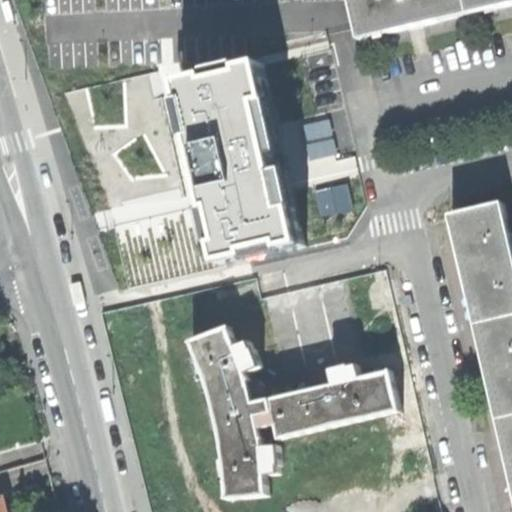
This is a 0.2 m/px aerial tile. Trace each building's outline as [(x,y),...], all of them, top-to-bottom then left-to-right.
[(4,0),(10,18),(17,16),(12,0),(4,0)] [(412,29),(471,15),(467,0),(352,0),(361,40),(412,29)] [(511,5),(511,0),(467,0),(471,15),(511,5)] [(183,86),(225,266),(307,247),(298,211),(287,213),(279,178),(286,177),(281,156),(277,140),(271,141),(262,106),(273,104),(265,67),(183,86)] [(467,270),(479,325),(511,317),(511,227),(506,204),(454,216),(467,270)] [(502,420),(511,417),(511,317),(479,325),(490,370),(502,420)] [(175,336),(205,503),(272,491),(270,476),(290,472),(284,436),(403,415),(393,360),(307,375),(309,388),(230,402),(226,378),(265,371),(259,340),(239,344),(236,325),(175,336)] [(511,463),(511,465),(511,417),(502,420),(511,463)] [(0,511),(8,511),(6,499),(0,500),(0,511)]
